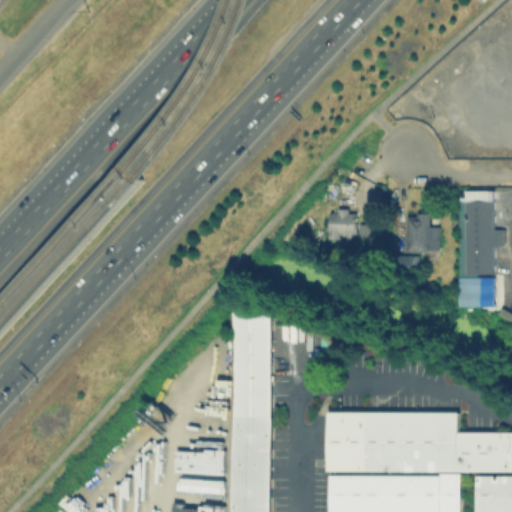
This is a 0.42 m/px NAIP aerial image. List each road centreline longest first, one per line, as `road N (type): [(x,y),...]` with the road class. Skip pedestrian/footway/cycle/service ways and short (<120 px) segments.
road 1 (motorway): [(0,371),(342,0)]
road 2 (motorway): [(237,0),(0,255)]
